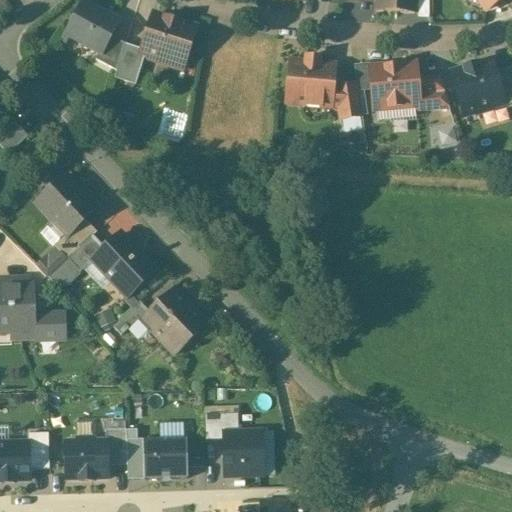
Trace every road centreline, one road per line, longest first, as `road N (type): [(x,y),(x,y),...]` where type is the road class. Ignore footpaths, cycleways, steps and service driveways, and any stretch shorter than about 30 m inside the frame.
road 1 (residential): [(0,55),(332,403),(416,439)]
road 2 (residential): [(511,33),(412,38),(308,29),(187,0)]
road 3 (residential): [(124,508),(255,496)]
road 4 (residential): [(0,511),(124,508)]
